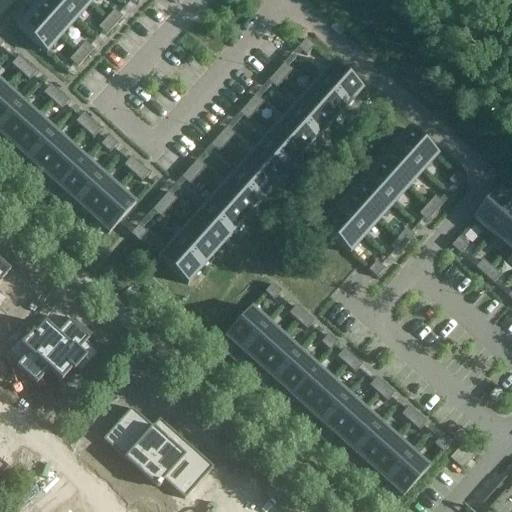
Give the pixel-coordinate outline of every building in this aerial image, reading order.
[(52,0),(41,0),(32,11),(62,38),(76,22),(52,0)] [(82,0),(52,0),(76,22),(90,6),(82,0)] [(32,11),(16,28),(46,55),(62,38),(32,11)] [(113,11),(105,20),(113,28),(121,19),(113,11)] [(105,20),(97,29),(105,37),(113,28),(105,20)] [(305,40),(297,50),(305,57),(313,48),(305,40)] [(85,43),(77,52),(85,59),(93,50),(85,43)] [(77,52),(69,61),(77,68),(85,59),(77,52)] [(18,58),(11,66),(19,74),(27,66),(18,58)] [(283,65),(276,73),(284,81),(292,72),(283,65)] [(332,65),(317,81),(347,107),(362,91),(332,65)] [(27,66),(19,74),(28,82),(36,74),(27,66)] [(276,73),(267,83),(275,90),(284,81),(276,73)] [(317,81),(302,97),(332,124),(347,107),(317,81)] [(50,86),(43,95),(52,103),(59,95),(50,86)] [(5,89),(0,95),(0,127),(22,104),(5,89)] [(59,95),(52,103),(60,111),(68,103),(59,95)] [(255,97),(247,106),(255,113),(263,104),(255,97)] [(302,97),(288,113),(318,140),(332,124),(302,97)] [(22,104),(0,127),(0,138),(11,148),(38,118),(22,104)] [(247,106),(239,115),(247,122),(255,113),(247,106)] [(288,113),(273,129),(303,156),(318,140),(288,113)] [(82,115),(75,124),(84,132),(91,123),(82,115)] [(38,118),(11,148),(27,163),(54,133),(38,118)] [(91,123),(84,132),(93,140),(100,131),(91,123)] [(226,129),(218,138),(226,145),(234,136),(226,129)] [(273,129),(260,145),(290,172),(303,156),(273,129)] [(407,130),(392,147),(422,174),(437,157),(407,130)] [(54,133),(27,163),(43,177),(70,147),(54,133)] [(107,138),(100,146),(109,154),(116,146),(107,138)] [(218,138),(210,147),(218,154),(226,145),(218,138)] [(260,145),(245,162),(274,188),(290,172),(260,145)] [(70,147),(43,177),(59,191),(86,162),(70,147)] [(392,147),(377,163),(407,190),(422,174),(392,147)] [(130,159),(123,167),(132,175),(139,167),(130,159)] [(197,161),(189,170),(197,177),(205,169),(197,161)] [(86,162),(59,191),(75,206),(102,176),(86,162)] [(245,162),(231,177),(260,204),(274,188),(245,162)] [(377,163),(363,179),(393,206),(407,190),(377,163)] [(139,167),(132,175),(141,183),(148,175),(139,167)] [(189,170),(181,179),(189,186),(197,177),(189,170)] [(456,174),(448,183),(456,190),(464,181),(456,174)] [(102,176),(75,206),(91,220),(118,191),(102,176)] [(231,177),(216,194),(245,221),(260,204),(231,177)] [(363,179),(349,195),(379,222),(393,206),(363,179)] [(118,191),(91,220),(108,236),(135,206),(118,191)] [(511,200),(502,191),(474,220),(491,235),(511,212),(511,200)] [(168,194),(160,202),(168,210),(176,201),(168,194)] [(216,194),(201,210),(231,237),(245,221),(216,194)] [(349,195),(334,211),(364,238),(379,222),(349,195)] [(434,198),(426,207),(434,214),(442,205),(434,198)] [(160,202),(152,211),(160,219),(168,210),(160,202)] [(426,207),(418,216),(426,223),(434,214),(426,207)] [(201,210),(187,226),(216,253),(231,237),(201,210)] [(334,211),(319,228),(349,255),(364,238),(334,211)] [(511,212),(491,235),(507,250),(511,244),(511,212)] [(187,226),(172,243),(202,270),(216,253),(187,226)] [(138,227),(130,236),(138,243),(146,234),(138,227)] [(405,230),(397,239),(405,246),(413,237),(405,230)] [(397,239),(389,248),(398,255),(405,246),(397,239)] [(458,239),(451,247),(460,255),(467,247),(458,239)] [(172,243),(157,259),(187,286),(202,270),(172,243)] [(482,261),(475,269),(484,277),(491,269),(482,261)] [(376,263),(368,272),(376,279),(384,270),(376,263)] [(0,265),(0,286),(0,284),(9,273),(0,265)] [(491,269),(484,277),(493,285),(500,277),(491,269)] [(271,285),(264,294),(273,302),(280,294),(271,285)] [(295,307),(288,315),(297,323),(304,315),(295,307)] [(250,309),(223,339),(240,354),(267,324),(250,309)] [(304,315),(297,323),(306,331),(313,323),(304,315)] [(63,343),(42,366),(49,372),(60,383),(71,371),(73,374),(77,370),(80,374),(98,355),(86,344),(89,341),(70,324),(57,338),(63,343)] [(267,324),(240,354),(256,369),(283,339),(267,324)] [(24,336),(8,353),(20,365),(18,368),(37,385),(49,372),(42,366),(63,343),(57,338),(44,326),(30,341),(24,336)] [(328,336),(320,344),(329,352),(336,344),(328,336)] [(283,339),(256,369),(272,383),(299,353),(283,339)] [(344,350),(336,358),(345,367),(353,358),(344,350)] [(299,353),(272,383),(288,397),(315,367),(299,353)] [(353,358),(345,367),(354,375),(362,366),(353,358)] [(315,367),(288,397),(304,412),(331,382),(315,367)] [(378,395),(385,387),(376,379),(369,387),(378,395)] [(331,382),(304,412),(320,426),(347,396),(331,382)] [(387,404),(394,396),(385,388),(378,396),(387,404)] [(495,404),(504,394),(496,388),(488,398),(495,404)] [(347,396),(320,426),(336,441),(363,411),(347,396)] [(410,424),(416,416),(407,408),(401,416),(410,424)] [(131,410),(102,441),(125,462),(126,460),(140,473),(174,435),(158,421),(151,428),(131,410)] [(363,411),(336,441),(353,455),(380,425),(363,411)] [(419,432),(426,424),(417,416),(411,424),(419,432)] [(380,425),(353,455),(369,470),(396,440),(380,425)] [(174,435),(140,473),(157,488),(163,482),(184,500),(212,469),(174,435)] [(444,454),(451,447),(442,439),(435,446),(444,454)] [(396,440),(369,470),(385,484),(412,454),(396,440)] [(412,454),(385,484),(402,499),(429,469),(412,454)] [(511,511),(511,487),(489,511),(511,511)]
